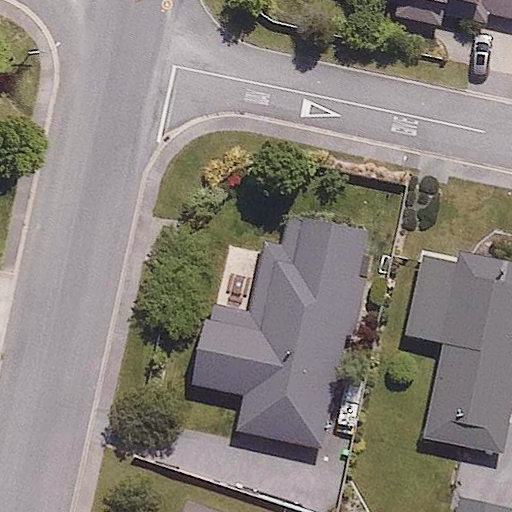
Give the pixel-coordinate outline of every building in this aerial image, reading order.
[(511,0),(452,0),(491,8),(490,16),(511,20),(511,0)] [(318,447),(370,228),(282,206),(273,244),(236,235),(201,380),(241,389),(232,426),(318,447)] [(511,260),(427,243),(407,336),(443,344),(424,433),(500,449),(511,392),(511,260)] [(511,511),(511,493),(453,479),(445,511),(511,511)] [(235,511),(178,496),(173,511),(235,511)]
